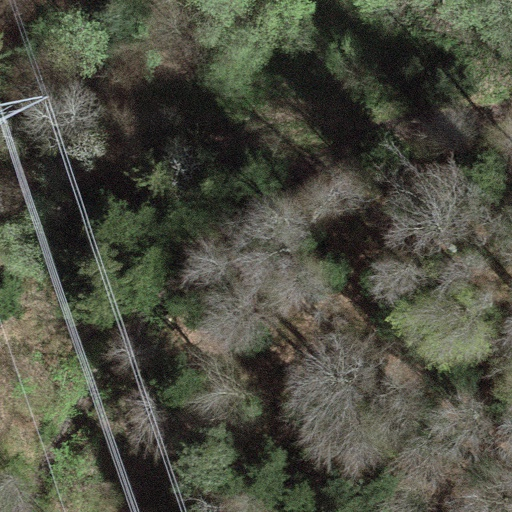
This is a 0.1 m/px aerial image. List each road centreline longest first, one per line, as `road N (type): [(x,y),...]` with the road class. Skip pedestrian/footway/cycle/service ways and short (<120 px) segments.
road 1 (track): [(511,109),(308,110),(104,193),(0,267)]
road 2 (track): [(308,110),(0,122)]
